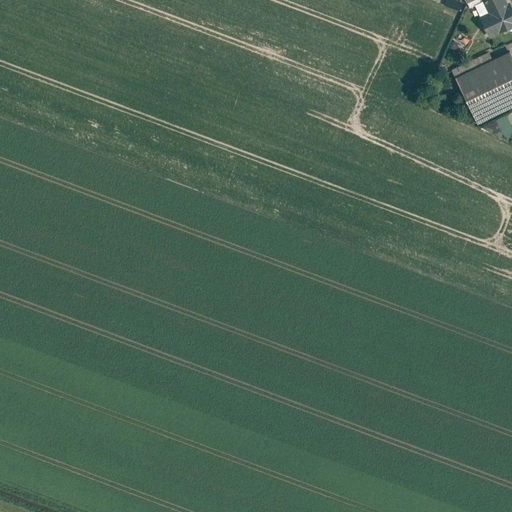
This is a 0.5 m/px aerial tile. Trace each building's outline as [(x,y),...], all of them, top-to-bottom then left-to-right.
[(457,0),(446,0),(445,4),(460,11),(464,3),(457,0)] [(485,18),(493,35),(511,26),(511,7),(508,0),(487,0),(493,14),(485,18)] [(495,61),(491,52),(456,67),(460,77),(495,61)] [(511,53),(495,61),(460,77),(472,103),(511,84),(511,53)] [(511,84),(472,103),(482,124),(511,109),(511,84)] [(503,134),(503,137),(511,133),(511,124),(509,115),(487,123),(493,138),(503,134)]
